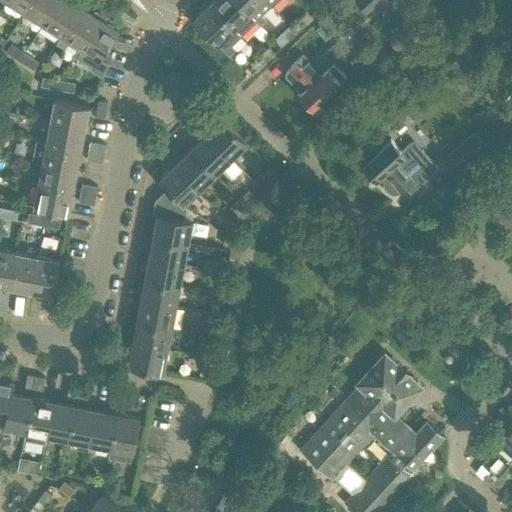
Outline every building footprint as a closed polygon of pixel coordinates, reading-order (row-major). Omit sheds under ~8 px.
[(9,0),(26,11),(33,0),(9,0)] [(44,22),(58,0),(33,0),(26,11),(44,22)] [(63,34),(82,5),(74,0),(58,0),(44,22),(62,34),(63,34)] [(211,0),(210,2),(235,28),(241,35),(257,20),(254,17),(237,0),(211,0)] [(237,0),(254,17),(257,20),(260,24),(266,18),(262,14),(272,5),(267,0),(237,0)] [(320,11),(330,2),(327,0),(320,0),(314,5),(320,11)] [(405,0),(358,0),(367,9),(376,1),(396,24),(413,9),(405,0)] [(193,18),(222,48),(228,55),(235,48),(232,44),(241,35),(235,28),(210,2),(193,18)] [(81,45),(100,16),(82,5),(63,34),(62,34),(57,43),(65,48),(70,39),(81,45)] [(320,11),(314,5),(308,11),(314,17),(320,11)] [(118,28),(100,16),(81,45),(81,46),(76,54),(94,66),(93,68),(102,74),(109,64),(100,58),(119,28),(118,28)] [(292,26),(298,32),(307,24),(301,18),(292,26)] [(288,41),(298,32),(292,26),(282,35),(288,41)] [(286,71),(286,74),(296,85),(299,83),(304,88),(300,91),(313,104),(341,80),(345,78),(347,74),(338,64),(349,54),(337,41),(312,63),(304,54),(290,66),(291,67),(286,71)] [(20,59),(26,51),(12,42),(7,51),(20,59)] [(261,55),(267,61),(275,53),(269,47),(261,55)] [(20,59),(34,68),(39,60),(26,51),(20,59)] [(257,70),(267,61),(261,55),(251,64),(257,70)] [(58,88),(60,79),(44,75),(42,85),(58,88)] [(60,79),(58,88),(74,91),(76,82),(60,79)] [(511,90),(502,101),(511,109),(511,90)] [(51,120),(86,127),(90,104),(56,97),(51,120)] [(105,117),(108,101),(99,99),(96,115),(105,117)] [(207,132),(231,156),(247,141),(223,116),(207,132)] [(81,148),(86,127),(51,120),(47,141),(47,142),(81,148)] [(446,155),(459,170),(487,145),(474,130),(446,155)] [(216,172),(231,156),(207,132),(192,147),(216,172)] [(401,150),(391,138),(377,151),(373,147),(367,146),(363,150),(363,156),(366,160),(364,163),(376,177),(379,174),(384,179),(383,184),(390,192),(394,192),(400,188),(405,194),(437,166),(426,154),(423,157),(410,142),(401,150)] [(77,170),(81,148),(47,142),(47,141),(36,139),(32,160),(43,162),(43,164),(77,170)] [(89,150),(105,153),(106,144),(90,141),(89,150)] [(200,187),(216,172),(192,147),(176,162),(200,187)] [(103,162),(105,153),(89,150),(87,159),(103,162)] [(184,203),(185,202),(200,187),(176,162),(159,178),(167,186),(168,186),(184,203)] [(73,190),(77,170),(43,164),(39,184),(73,190)] [(261,175),(268,182),(277,172),(271,166),(261,175)] [(80,192),(96,195),(98,186),(82,183),(80,192)] [(69,212),(73,190),(39,184),(34,206),(69,212)] [(188,206),(185,202),(184,203),(168,186),(167,186),(155,198),(152,213),(157,214),(153,235),(188,242),(192,220),(186,219),(188,206)] [(248,188),(240,197),(241,198),(246,203),(255,195),(248,188)] [(94,204),(96,195),(80,192),(79,201),(94,204)] [(231,206),(237,212),(246,203),(241,198),(240,197),(231,206)] [(3,207),(1,216),(17,220),(19,210),(3,207)] [(44,225),(46,215),(30,212),(28,222),(44,225)] [(46,215),(44,225),(59,228),(61,218),(46,215)] [(227,219),(225,232),(226,232),(234,234),(236,220),(227,219)] [(223,244),(231,245),(234,234),(226,232),(225,232),(223,244)] [(184,263),(188,242),(153,235),(149,257),(184,263)] [(0,283),(10,285),(16,251),(0,248),(0,283)] [(31,290),(38,256),(16,251),(10,285),(31,290)] [(38,256),(31,290),(52,294),(59,260),(38,256)] [(180,285),(184,263),(149,257),(145,278),(180,285)] [(226,272),(227,272),(230,260),(221,258),(220,261),(219,270),(218,270),(226,272)] [(219,270),(220,261),(205,259),(203,267),(219,270)] [(216,282),(224,283),(226,272),(218,270),(216,282)] [(176,306),(180,285),(145,278),(141,299),(176,306)] [(172,327),(176,306),(141,299),(137,320),(172,327)] [(211,299),(209,312),(210,313),(218,314),(221,301),(211,299)] [(216,329),(219,314),(218,314),(210,313),(207,327),(216,329)] [(167,348),(172,327),(137,320),(133,341),(167,348)] [(163,370),(167,348),(133,341),(129,363),(163,370)] [(204,342),(201,355),(202,355),(210,357),(212,344),(204,342)] [(345,498),(360,511),(373,511),(442,436),(426,421),(415,432),(394,413),(419,387),(385,354),(359,382),(361,384),(302,448),(334,477),(351,492),(345,498)] [(199,367),(207,368),(210,357),(202,355),(201,355),(199,367)] [(34,388),(36,375),(27,373),(25,386),(34,388)] [(36,375),(34,388),(43,390),(46,377),(36,375)] [(11,391),(13,382),(0,379),(0,415),(5,416),(6,416),(11,391)] [(76,396),(79,383),(71,382),(68,395),(76,396)] [(79,383),(76,396),(85,398),(88,385),(79,383)] [(338,390),(334,386),(328,392),(333,396),(338,390)] [(119,405),(121,392),(113,390),(110,403),(119,405)] [(32,395),(11,391),(6,416),(5,416),(4,426),(26,430),(32,395)] [(121,392),(119,405),(128,407),(130,394),(121,392)] [(47,434),(53,399),(32,395),(26,430),(24,438),(45,442),(47,434)] [(68,438),(75,404),(53,399),(47,434),(68,438)] [(89,442),(96,408),(75,404),(68,438),(89,442)] [(110,447),(117,412),(96,408),(89,442),(110,447)] [(131,461),(139,416),(117,412),(110,447),(109,456),(131,461)] [(511,456),(511,423),(495,442),(511,456)] [(489,484),(497,475),(490,469),(482,478),(489,484)] [(497,475),(489,484),(496,490),(504,482),(497,475)] [(63,481),(58,487),(69,495),(74,488),(63,481)] [(45,489),(38,499),(45,504),(52,494),(45,489)] [(89,511),(90,511),(128,511),(103,493),(89,511)] [(30,509),(31,510),(34,511),(38,511),(45,504),(38,499),(30,509)] [(256,511),(237,500),(230,511),(256,511)]
